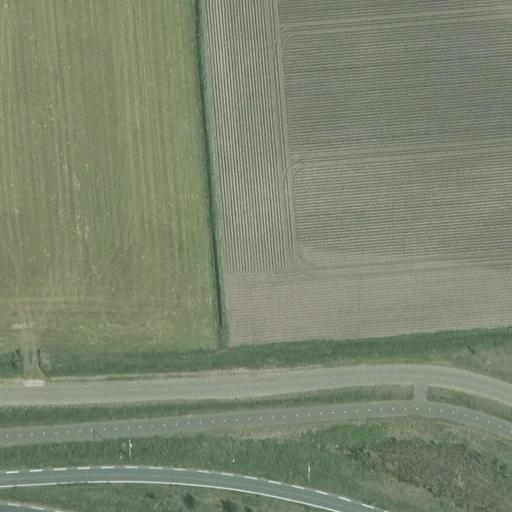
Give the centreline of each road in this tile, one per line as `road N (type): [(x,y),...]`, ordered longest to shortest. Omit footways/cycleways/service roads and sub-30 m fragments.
road 1 (unclassified): [(511,395),(420,373),(0,394)]
road 2 (primary): [(361,511),(237,482),(0,481)]
